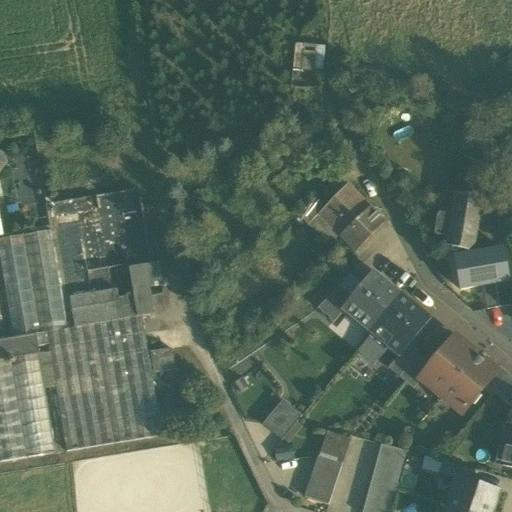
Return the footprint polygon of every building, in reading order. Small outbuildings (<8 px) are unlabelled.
[(301,71),(303,45),(295,44),(292,70),(301,71)] [(316,46),(303,45),(301,71),(313,72),(316,46)] [(325,47),(316,46),(313,72),(323,73),(325,47)] [(318,216),(339,237),(370,207),(347,185),(325,208),(318,216)] [(451,217),(454,196),(440,193),(437,214),(440,215),(451,217)] [(445,252),(472,255),(473,254),(482,198),(454,196),(451,217),(440,215),(436,236),(447,238),(445,252)] [(297,217),(307,227),(318,216),(325,208),(315,199),(297,217)] [(384,224),(370,207),(339,237),(355,253),(384,224)] [(339,237),(318,216),(307,227),(329,248),(339,237)] [(0,269),(12,339),(35,335),(67,330),(50,231),(0,239),(0,269)] [(507,282),(508,282),(502,250),(454,258),(459,291),(483,287),(507,282)] [(159,265),(144,266),(148,290),(162,288),(159,265)] [(137,317),(141,317),(152,314),(148,290),(144,266),(129,269),(137,317)] [(71,311),(74,329),(137,318),(137,317),(129,269),(115,271),(118,290),(115,290),(117,303),(71,311)] [(357,270),(339,288),(352,298),(368,278),(357,270)] [(344,311),(371,333),(402,296),(373,272),(368,278),(352,298),(343,309),(344,311)] [(511,307),(507,282),(483,287),(487,311),(511,307)] [(317,310),(334,323),(342,313),(344,311),(343,309),(352,298),(339,288),(333,294),(317,310)] [(69,298),(71,311),(117,303),(115,290),(69,298)] [(431,320),(402,296),(371,333),(369,335),(356,351),(374,365),(387,350),(396,358),(398,360),(407,349),(431,320)] [(344,311),(342,313),(369,335),(371,333),(344,311)] [(74,329),(67,330),(35,335),(38,355),(54,454),(162,437),(152,375),(148,354),(141,317),(137,317),(137,318),(74,329)] [(0,341),(0,361),(38,355),(35,335),(12,339),(5,341),(0,341)] [(454,400),(466,411),(483,391),(496,374),(495,373),(483,362),(482,363),(476,358),(476,357),(453,338),(429,367),(423,375),(424,376),(435,385),(431,390),(450,405),(454,400)] [(148,354),(152,375),(175,371),(172,349),(148,354)] [(388,369),(399,378),(417,357),(407,349),(398,360),(396,358),(388,369)] [(38,355),(0,361),(0,463),(54,454),(38,355)] [(399,378),(402,381),(420,360),(417,357),(399,378)] [(402,381),(413,390),(421,381),(424,376),(423,375),(429,367),(420,360),(402,381)] [(492,398),(495,395),(510,376),(500,368),(495,373),(496,374),(483,391),(492,398)] [(424,376),(421,381),(431,390),(435,385),(424,376)] [(511,392),(511,377),(510,376),(495,395),(504,403),(511,392)] [(454,400),(450,405),(462,415),(466,411),(454,400)] [(282,401),(278,406),(287,413),(291,408),(282,401)] [(262,426),(281,442),(302,417),(291,408),(287,413),(278,406),(262,426)] [(511,427),(501,466),(511,469),(511,427)] [(318,458),(341,465),(350,439),(327,432),(318,458)] [(362,511),(388,511),(405,453),(381,446),(362,511)] [(293,448),(274,450),(276,463),(294,461),(293,448)] [(304,498),(328,506),(341,465),(318,458),(317,457),(304,498)] [(438,475),(441,463),(424,458),(420,470),(438,475)] [(454,479),(471,484),(475,472),(441,463),(438,475),(454,480),(454,479)] [(494,511),(500,493),(471,484),(454,479),(454,480),(450,493),(451,494),(445,511),(494,511)]
